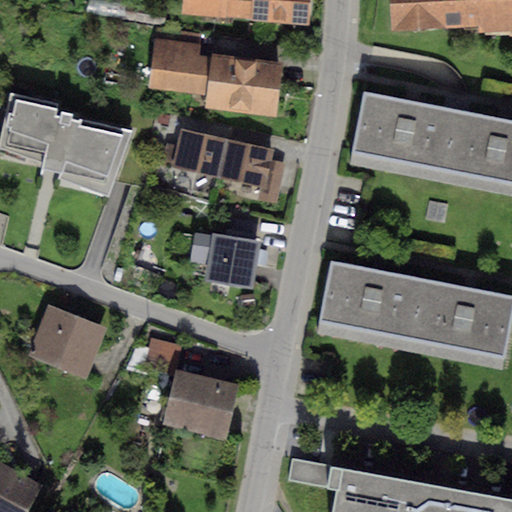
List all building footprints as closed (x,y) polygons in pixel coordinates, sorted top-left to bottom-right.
[(249,18),(250,0),(180,0),(179,14),(227,19),(227,15),(249,18)] [(309,0),(250,0),(249,18),(307,24),(309,0)] [(511,0),(389,0),(391,34),(511,28),(511,0)] [(148,88),(208,96),(213,59),(198,57),(201,34),(156,28),(148,88)] [(282,61),(214,53),(213,59),(208,96),(207,104),(276,113),(282,61)] [(511,83),(483,78),(480,97),(511,103),(511,83)] [(56,115),(59,104),(9,93),(0,136),(0,148),(43,162),(41,168),(61,173),(59,178),(109,196),(133,131),(81,120),(71,118),(72,113),(61,111),(60,116),(56,115)] [(458,112),(366,93),(354,151),(446,170),(458,112)] [(511,182),(511,121),(458,112),(446,170),(511,182)] [(218,175),(226,139),(181,128),(177,146),(167,144),(163,161),(218,175)] [(273,149),(226,139),(218,175),(265,186),(271,160),(273,149)] [(285,163),(271,160),(265,186),(262,199),(277,202),(285,163)] [(250,239),(253,221),(219,215),(216,233),(250,239)] [(216,233),(195,230),(189,263),(207,266),(205,281),(253,289),(260,240),(250,239),(216,233)] [(421,281),(329,263),(317,328),(409,346),(421,281)] [(503,361),(511,302),(511,297),(421,281),(409,346),(503,361)] [(106,330),(49,306),(28,354),(85,379),(106,330)] [(151,340),(145,365),(172,372),(178,347),(151,340)] [(239,385),(176,369),(163,423),(225,439),(239,385)] [(30,511),(43,487),(0,463),(0,511),(30,511)] [(511,511),(511,498),(331,466),(327,487),(339,489),(334,511),(511,511)]
